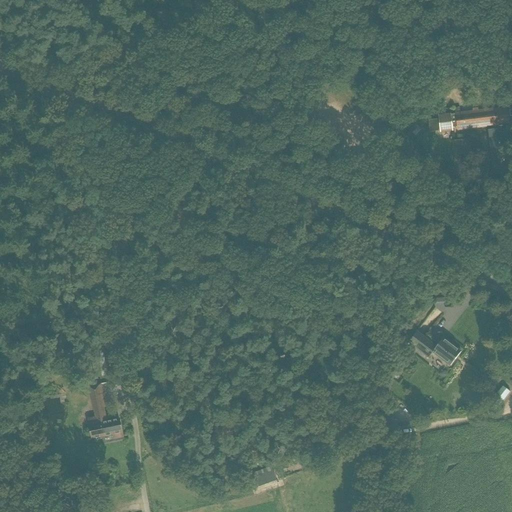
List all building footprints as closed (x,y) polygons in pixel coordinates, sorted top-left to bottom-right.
[(440,132),(452,131),(452,128),(457,127),(457,130),(490,126),(491,131),(489,131),(494,174),(511,171),(511,159),(508,129),(511,129),(509,110),(439,118),(440,132)] [(52,169),(55,182),(63,180),(60,167),(52,169)] [(461,352),(443,339),(437,347),(417,332),(408,343),(429,359),(433,353),(450,366),(461,352)] [(508,396),(505,387),(498,389),(501,398),(508,396)] [(96,418),(88,420),(93,441),(114,436),(115,439),(123,437),(119,420),(107,422),(103,406),(105,406),(104,398),(93,401),(96,418)]
